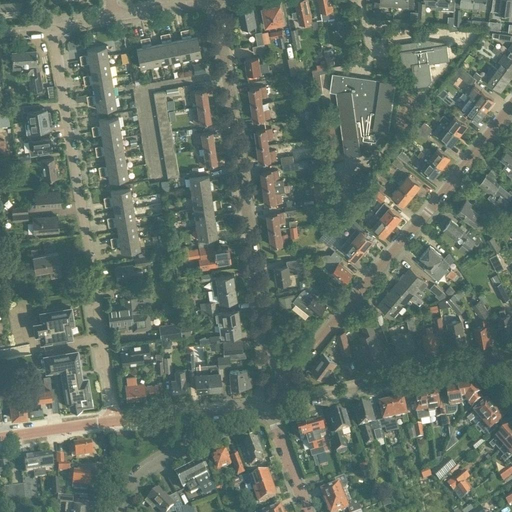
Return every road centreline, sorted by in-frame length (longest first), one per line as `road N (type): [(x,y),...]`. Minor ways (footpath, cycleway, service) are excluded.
road 1 (residential): [(116,421),(51,30)]
road 2 (residential): [(281,363),(263,345),(213,0)]
road 3 (residential): [(281,363),(310,352),(511,104)]
road 4 (residential): [(285,406),(492,360)]
road 5 (residential): [(114,511),(138,476),(186,441),(189,415)]
